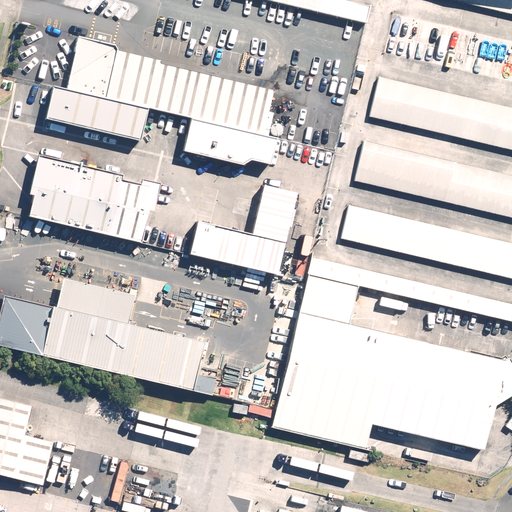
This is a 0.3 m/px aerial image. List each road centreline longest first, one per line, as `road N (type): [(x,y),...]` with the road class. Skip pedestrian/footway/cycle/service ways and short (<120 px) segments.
road 1 (unknown): [(347,128),(327,219),(333,231),(511,279)]
road 2 (unknown): [(123,36),(147,59),(330,106)]
road 3 (unknown): [(153,3),(345,53)]
road 4 (unknown): [(18,132),(183,169)]
road 5 (unknown): [(347,128),(511,165)]
road 6 (unknown): [(362,62),(511,96)]
road 7 (unknown): [(183,169),(246,182),(308,176)]
